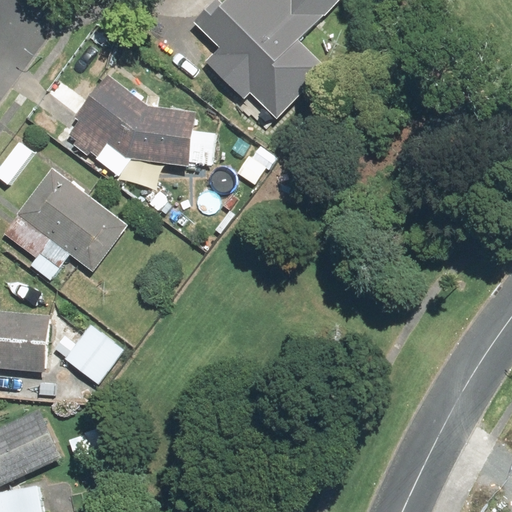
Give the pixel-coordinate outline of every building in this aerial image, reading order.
[(199,61),(240,104),(249,95),(274,120),(326,71),(294,38),(333,0),(229,0),(222,7),(217,1),(192,25),(214,47),(199,61)] [(123,182),(138,160),(220,166),(225,109),(161,104),(115,73),(66,144),(123,182)] [(273,171),(255,156),(241,172),(260,187),(273,171)] [(140,222),(56,164),(7,234),(64,274),(78,254),(105,273),(140,222)] [(60,311),(0,306),(0,365),(55,369),(60,311)] [(136,351),(68,357),(109,387),(136,351)] [(0,426),(0,511),(54,511),(39,472),(75,458),(55,407),(0,428),(0,426)] [(104,428),(77,436),(84,458),(111,450),(104,428)]
